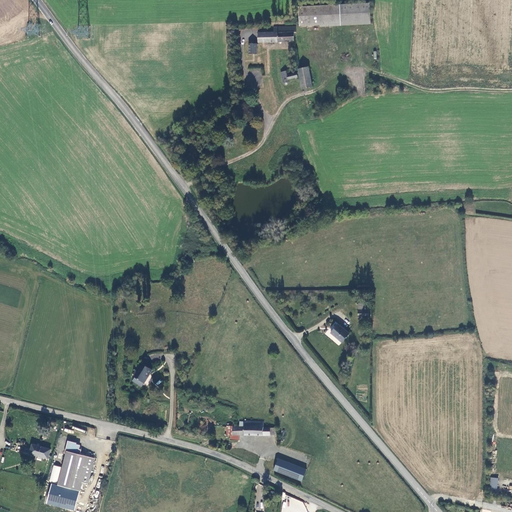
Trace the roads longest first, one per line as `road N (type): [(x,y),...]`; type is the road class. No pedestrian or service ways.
road 1 (tertiary): [(36,0),(277,321),(438,511)]
road 2 (tertiary): [(0,398),(207,451),(336,511)]
road 3 (track): [(511,90),(429,91),(361,66)]
